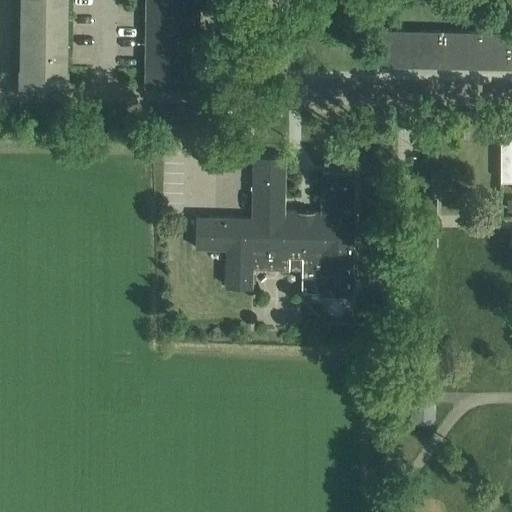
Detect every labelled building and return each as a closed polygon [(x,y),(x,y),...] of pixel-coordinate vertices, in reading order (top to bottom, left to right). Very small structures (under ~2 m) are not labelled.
[(39,78),(46,78),(46,82),(65,82),(65,67),(64,67),(64,0),(22,0),(21,67),(20,67),(20,82),(39,82),(39,78)] [(197,0),(147,0),(146,84),(196,84),(197,0)] [(511,67),(511,31),(381,28),(380,65),(511,67)] [(369,65),(369,52),(360,52),(360,64),(369,65)] [(511,130),(500,131),(500,180),(511,179),(511,130)] [(320,292),(352,293),(353,173),(321,172),(320,210),(284,209),(285,156),(253,155),(252,216),(196,215),(195,247),(226,248),(225,285),(252,286),(252,266),(301,268),(301,289),(320,290),(320,292)] [(414,196),(413,244),(434,244),(434,197),(414,196)] [(232,206),(219,205),(219,215),(232,215),(232,206)] [(412,420),(420,420),(433,420),(433,373),(412,373),(412,420)]
